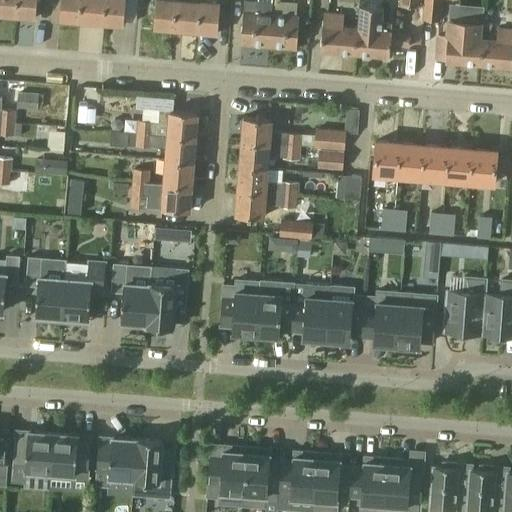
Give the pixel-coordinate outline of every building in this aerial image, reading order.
[(0,0),(0,14),(13,16),(14,0),(0,0)] [(14,0),(13,16),(35,18),(36,0),(14,0)] [(60,0),(59,20),(79,22),(80,0),(60,0)] [(80,0),(79,22),(103,24),(104,0),(80,0)] [(104,0),(103,24),(123,26),(125,0),(104,0)] [(155,0),(153,28),(175,30),(177,0),(155,0)] [(177,0),(175,30),(197,32),(200,1),(199,0),(177,0)] [(197,32),(217,34),(220,3),(217,2),(217,0),(199,0),(200,1),(197,32)] [(269,46),(271,14),(272,0),(258,0),(259,1),(250,0),(244,0),(241,43),(269,46)] [(423,0),(421,20),(440,22),(442,0),(423,0)] [(357,28),(355,53),(389,56),(390,46),(410,48),(411,33),(391,31),(392,30),(390,30),(391,22),(382,22),(384,6),(359,4),(357,28)] [(320,50),(355,53),(357,28),(342,27),(343,15),(323,13),(320,50)] [(269,46),(296,48),(299,16),(271,14),(269,46)] [(446,61),(480,64),(482,39),(481,39),(482,22),(446,19),(444,35),(436,34),(434,59),(446,60),(446,61)] [(480,64),(511,66),(511,29),(497,28),(496,40),(482,39),(480,64)] [(81,90),(81,104),(98,104),(98,90),(81,90)] [(0,122),(13,124),(14,109),(0,107),(0,122)] [(136,134),(195,139),(197,114),(158,111),(158,121),(137,120),(136,134)] [(243,117),(241,142),(301,147),(301,146),(302,133),(271,131),(272,120),(243,117)] [(0,122),(0,134),(21,136),(22,124),(13,124),(0,122)] [(320,150),(342,152),(343,150),(344,150),(345,131),(315,128),(314,148),(320,149),(320,150)] [(66,149),(67,130),(50,130),(49,148),(66,149)] [(193,163),(195,139),(136,134),(122,133),(121,145),(150,147),(150,146),(166,147),(165,161),(193,163)] [(374,172),(398,174),(401,143),(376,141),(374,172)] [(241,142),(239,166),(268,169),(269,156),(283,157),(282,158),(300,160),(301,147),(241,142)] [(398,174),(422,176),(425,145),(401,143),(398,174)] [(448,147),(425,145),(422,176),(446,178),(448,147)] [(448,147),(446,178),(470,180),(472,149),(448,147)] [(472,149),(470,180),(494,182),(497,151),(472,149)] [(317,167),(342,170),(343,152),(342,152),(320,150),(318,150),(317,167)] [(0,171),(28,173),(28,172),(11,171),(12,158),(0,156),(0,171)] [(38,157),(37,172),(69,173),(69,158),(38,157)] [(163,185),(191,187),(193,163),(165,161),(163,185)] [(239,166),(237,191),(297,195),(298,181),(281,180),(280,182),(267,181),(268,169),(239,166)] [(132,182),(149,183),(149,169),(132,168),(132,182)] [(28,173),(0,171),(0,191),(27,193),(28,173)] [(334,198),(360,200),(361,176),(335,174),(334,198)] [(71,179),(68,212),(80,213),(84,181),(71,179)] [(131,194),(148,195),(149,183),(132,182),(131,194)] [(162,196),(161,209),(189,212),(191,187),(163,185),(149,183),(148,195),(162,196)] [(235,215),(264,217),(265,204),(280,205),(280,207),(296,208),(297,195),(237,191),(235,215)] [(380,230),(393,231),(395,208),(382,207),(380,230)] [(393,231),(405,232),(407,209),(395,208),(393,231)] [(428,234),(441,235),(443,212),(430,211),(428,234)] [(441,235),(454,236),(456,213),(443,212),(441,235)] [(476,238),(489,239),(491,216),(477,215),(476,238)] [(279,236),(310,239),(312,222),(281,219),(279,236)] [(153,227),(153,238),(174,240),(175,228),(153,227)] [(372,235),(372,250),(407,251),(407,236),(372,235)] [(439,255),(440,242),(427,241),(426,254),(439,255)] [(487,258),(488,246),(440,242),(439,255),(487,258)] [(0,312),(3,313),(5,284),(17,285),(19,256),(6,255),(4,275),(0,274),(0,312)] [(44,316),(44,321),(61,322),(66,260),(27,257),(25,286),(37,287),(35,315),(44,316)] [(79,318),(88,319),(90,291),(102,292),(105,263),(88,262),(86,281),(65,280),(66,260),(61,322),(78,323),(79,318)] [(146,324),(147,324),(150,286),(149,286),(149,284),(150,270),(126,268),(126,265),(112,264),(110,293),(122,294),(120,322),(146,324)] [(173,307),(186,308),(188,270),(175,269),(174,286),(149,284),(149,286),(150,286),(147,324),(146,324),(146,326),(172,328),(173,307)] [(484,293),(485,293),(486,279),(464,277),(463,292),(447,290),(443,333),(457,334),(457,338),(467,339),(469,314),(482,315),(484,293)] [(231,333),(255,335),(259,282),(235,280),(235,286),(222,285),(219,326),(231,327),(231,333)] [(506,317),(511,317),(511,280),(501,280),(500,295),(485,293),(484,293),(482,315),(480,336),(494,337),(494,341),(504,342),(506,317)] [(278,330),(290,331),(293,303),(281,302),(283,283),(259,281),(259,282),(255,335),(278,336),(278,330)] [(302,338),(325,340),(329,299),(330,286),(306,285),(305,304),(293,303),(290,331),(302,332),(302,338)] [(361,337),(364,296),(352,295),(353,288),(330,286),(329,299),(325,340),(349,342),(349,336),(361,337)] [(373,344),(396,345),(400,293),(376,291),(376,297),(364,296),(361,337),(373,338),(373,344)] [(420,341),(432,342),(436,296),(400,293),(396,345),(419,347),(420,341)] [(48,489),(49,473),(52,433),(27,431),(27,437),(14,436),(11,481),(23,482),(23,488),(48,489)] [(52,433),(49,473),(74,475),(75,469),(87,470),(90,441),(77,440),(77,435),(52,433)] [(133,479),(133,480),(134,480),(137,440),(136,440),(136,438),(136,440),(111,438),(111,443),(98,442),(95,486),(109,487),(109,477),(133,479)] [(132,496),(169,499),(172,470),(159,469),(161,440),(136,438),(136,440),(137,440),(134,480),(133,480),(132,496)] [(218,504),(242,506),(246,447),(233,446),(232,452),(222,451),(221,457),(209,456),(206,497),(218,498),(218,504)] [(277,508),(280,462),(269,461),(269,455),(259,454),(259,448),(246,447),(242,506),(265,507),(266,501),(277,502),(277,508)] [(291,497),(313,499),(317,453),(303,452),(303,458),(292,457),(292,463),(280,462),(277,508),(290,509),(291,497)] [(335,511),(336,495),(349,495),(351,468),(339,467),(340,461),(329,460),(330,454),(317,453),(313,499),(312,511),(327,511),(335,511)] [(358,511),(381,511),(382,504),(383,504),(387,458),(374,457),(373,463),(363,462),(362,469),(351,468),(349,495),(360,496),(358,511)] [(387,458),(383,504),(404,506),(404,511),(411,511),(417,511),(421,473),(410,472),(410,466),(400,465),(400,459),(387,458)] [(429,511),(436,511),(467,511),(469,487),(468,487),(456,486),(457,464),(442,463),(442,467),(433,466),(429,511)] [(467,511),(504,511),(506,490),(505,490),(493,489),(494,467),(479,466),(479,470),(470,469),(468,487),(469,487),(467,511)]
